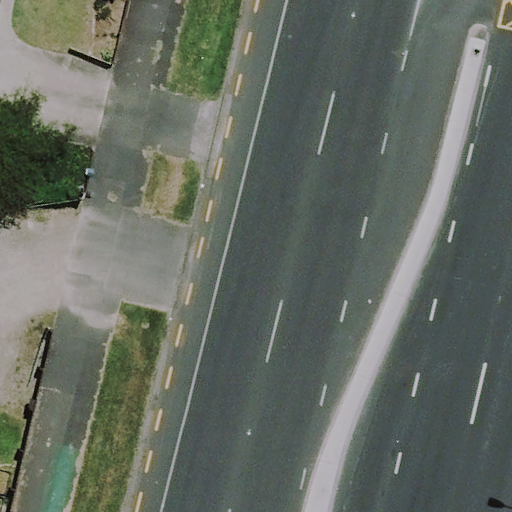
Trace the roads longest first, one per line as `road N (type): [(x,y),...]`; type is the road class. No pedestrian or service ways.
road 1 (trunk): [(227,511),(360,0)]
road 2 (trunk): [(511,269),(431,511)]
